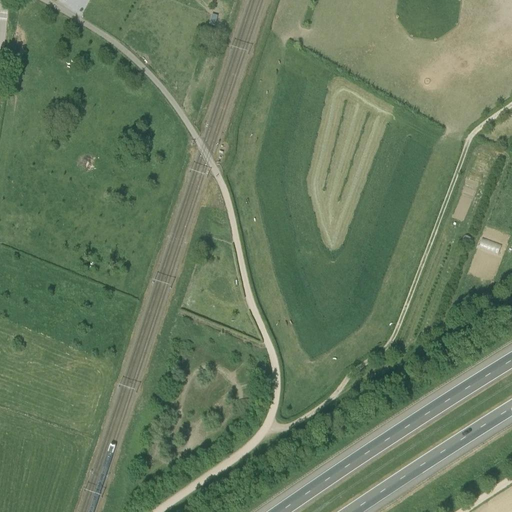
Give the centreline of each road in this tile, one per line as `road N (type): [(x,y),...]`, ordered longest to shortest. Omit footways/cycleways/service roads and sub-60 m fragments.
road 1 (track): [(511,104),(467,141),(386,346),(326,403),(254,440)]
road 2 (track): [(158,511),(263,431),(277,390),(213,168)]
road 3 (motorway): [(511,360),(281,511)]
road 4 (unclassified): [(213,168),(167,94),(137,63),(42,0)]
road 5 (motorway): [(353,511),(511,408)]
